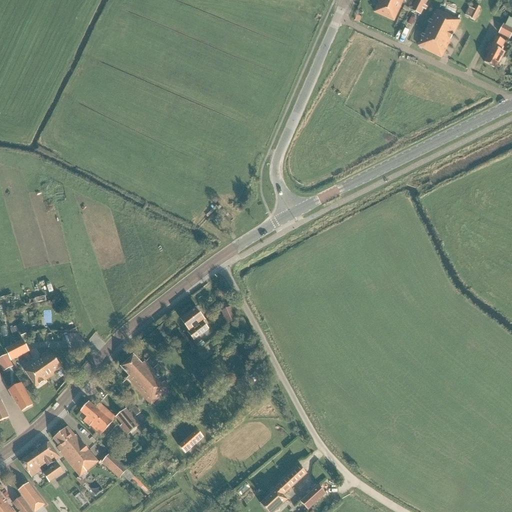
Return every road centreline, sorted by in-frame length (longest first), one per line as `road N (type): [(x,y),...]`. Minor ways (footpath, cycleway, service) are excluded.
road 1 (tertiary): [(0,458),(56,412),(139,319),(217,260)]
road 2 (residential): [(357,484),(314,436),(217,260)]
road 3 (tertiary): [(290,215),(511,105)]
road 4 (residential): [(290,215),(275,163),(345,0)]
